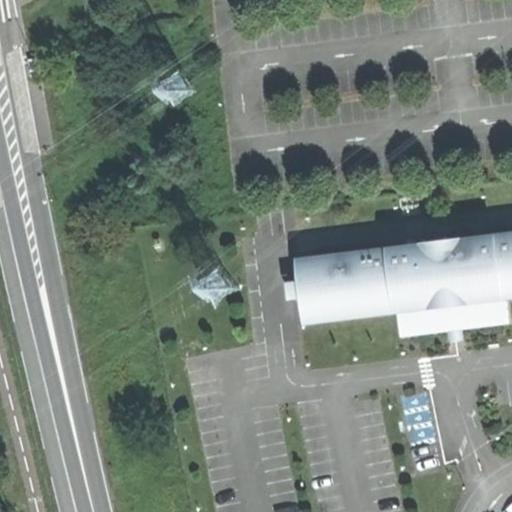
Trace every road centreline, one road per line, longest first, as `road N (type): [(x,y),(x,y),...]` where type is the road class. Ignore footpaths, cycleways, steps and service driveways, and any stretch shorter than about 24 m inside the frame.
road 1 (secondary): [(94,511),(6,0)]
road 2 (secondary): [(0,130),(90,511)]
